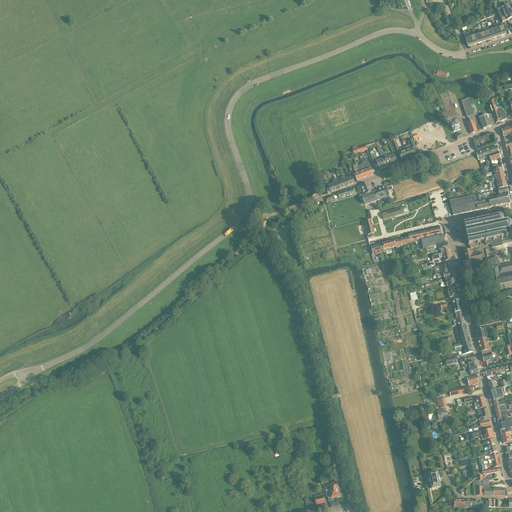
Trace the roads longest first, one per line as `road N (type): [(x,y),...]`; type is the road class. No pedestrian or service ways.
road 1 (unclassified): [(29,376),(95,341),(237,226),(248,194),(228,110),(249,84),(394,30),(450,54),(511,35)]
road 2 (unclassified): [(497,127),(309,202)]
road 3 (unclassified): [(446,221),(481,370)]
road 4 (residential): [(481,370),(510,497)]
